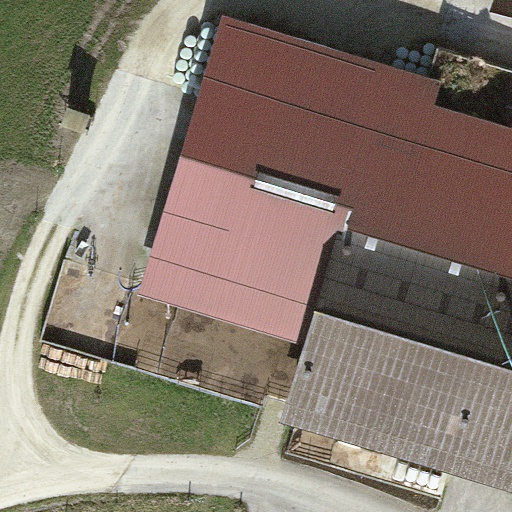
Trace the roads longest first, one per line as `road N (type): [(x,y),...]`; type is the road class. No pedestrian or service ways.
road 1 (track): [(6,488),(14,369),(47,245),(191,0)]
road 2 (track): [(209,475),(0,491)]
